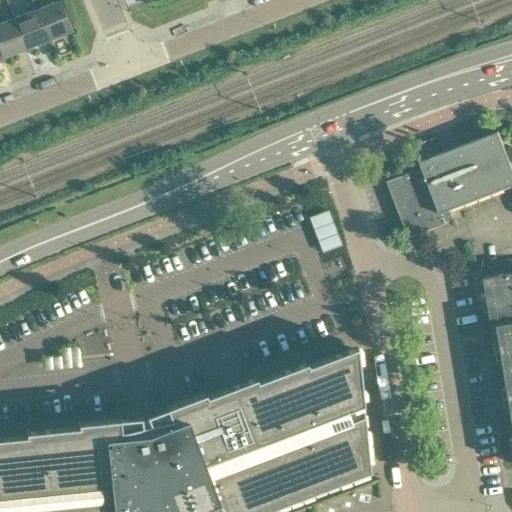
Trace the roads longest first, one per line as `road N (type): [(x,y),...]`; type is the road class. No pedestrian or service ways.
road 1 (residential): [(371,284),(132,381),(0,391)]
road 2 (tertiary): [(321,130),(0,259)]
road 3 (residential): [(450,494),(467,464),(437,287),(420,270),(371,284)]
road 4 (residential): [(371,284),(405,500)]
road 5 (tertiary): [(495,62),(321,130)]
road 6 (residential): [(126,65),(293,0)]
road 7 (residential): [(371,284),(321,130)]
road 8 (residential): [(0,115),(126,65)]
